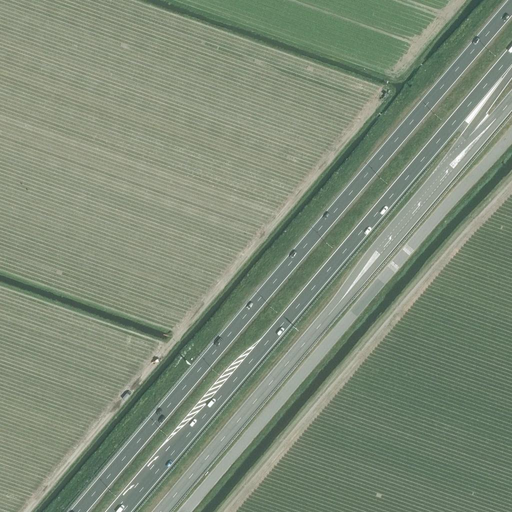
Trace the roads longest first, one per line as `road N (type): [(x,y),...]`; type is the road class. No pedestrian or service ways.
road 1 (trunk): [(511,6),(77,511)]
road 2 (trunk): [(118,511),(511,54)]
road 3 (unclassified): [(511,135),(186,511)]
